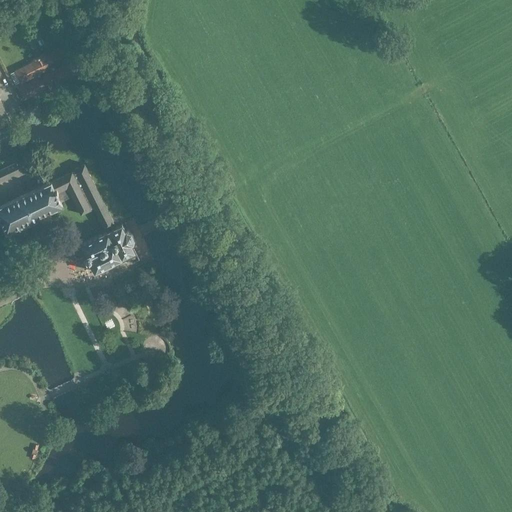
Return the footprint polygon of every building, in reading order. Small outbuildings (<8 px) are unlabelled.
[(61,79),(79,70),(74,59),(70,61),(63,46),(44,56),(43,53),(32,59),(33,61),(15,70),(22,85),(18,87),(24,98),(42,89),(43,91),(62,81),(61,79)] [(0,126),(10,122),(0,101),(0,126)] [(20,160),(0,169),(0,180),(25,170),(20,160)] [(63,205),(61,201),(72,195),(80,213),(90,209),(90,207),(93,206),(106,231),(81,244),(86,254),(84,255),(87,260),(89,259),(95,271),(135,251),(132,244),(133,243),(134,238),(131,231),(126,229),(125,230),(121,224),(116,226),(84,163),(74,168),(75,170),(72,171),(71,171),(62,176),(52,181),(0,205),(0,221),(6,233),(19,226),(19,227),(50,212),(50,211),(63,205)] [(38,445),(33,444),(29,457),(34,458),(38,445)]
